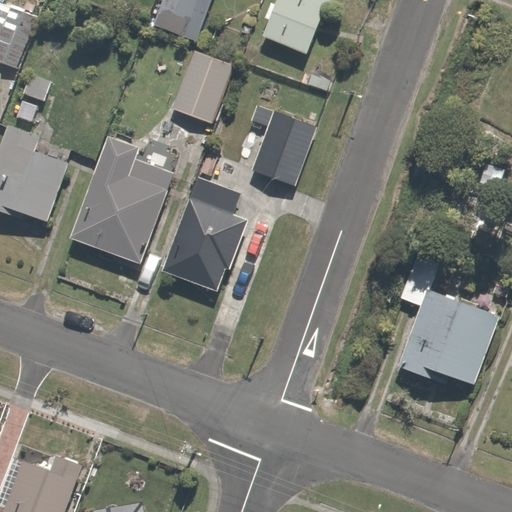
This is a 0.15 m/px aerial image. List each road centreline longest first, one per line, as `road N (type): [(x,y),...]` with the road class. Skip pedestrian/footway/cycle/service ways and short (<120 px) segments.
road 1 (residential): [(427,0),(275,429)]
road 2 (residential): [(275,429),(0,325)]
road 3 (residential): [(500,511),(275,429)]
